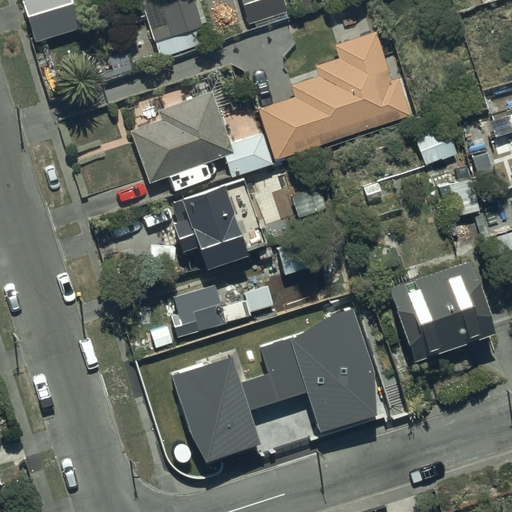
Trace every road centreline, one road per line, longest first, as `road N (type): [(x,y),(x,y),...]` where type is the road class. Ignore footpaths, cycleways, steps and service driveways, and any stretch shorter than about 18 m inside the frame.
road 1 (residential): [(0,166),(110,511)]
road 2 (residential): [(511,421),(231,511)]
